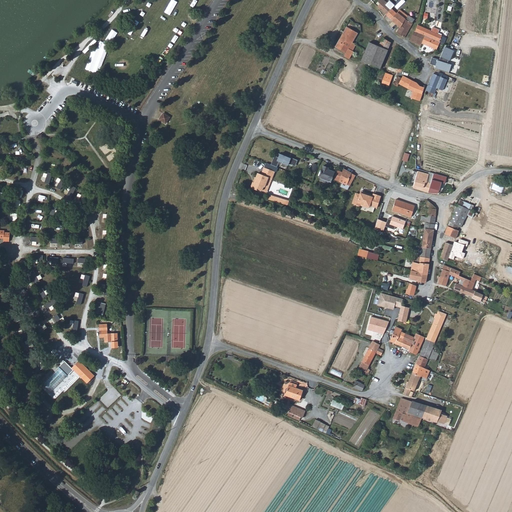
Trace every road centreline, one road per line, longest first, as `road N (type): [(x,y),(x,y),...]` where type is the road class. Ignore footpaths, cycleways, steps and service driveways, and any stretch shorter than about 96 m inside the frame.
road 1 (unclassified): [(149,489),(206,352),(221,212),(253,126)]
road 2 (unclassified): [(511,174),(473,177),(440,200),(253,126)]
road 3 (unclassified): [(253,126),(311,0)]
